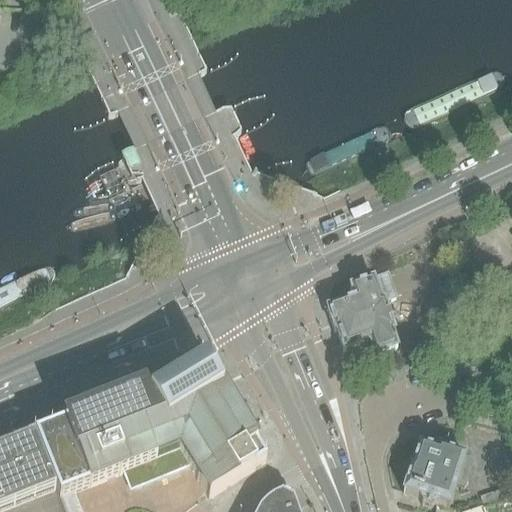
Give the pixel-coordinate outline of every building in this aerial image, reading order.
[(498,69),(401,114),(410,134),(508,89),(498,69)] [(387,123),(302,163),(310,180),(395,141),(387,123)] [(131,157),(130,157),(123,161),(129,173),(136,169),(131,157)] [(32,270),(0,286),(0,307),(40,288),(32,270)] [(394,358),(393,354),(397,353),(391,337),(394,336),(383,307),(395,303),(391,292),(386,279),(372,284),(372,283),(351,291),(349,291),(353,303),(326,312),(326,314),(327,314),(333,332),(333,333),(333,334),(335,334),(342,352),(342,353),(342,354),(360,348),(363,355),(363,357),(371,354),(373,359),(372,359),(373,361),(377,360),(382,362),(394,358)] [(254,472),(265,465),(219,391),(218,391),(203,368),(177,382),(153,391),(34,439),(55,492),(59,502),(132,472),(138,488),(187,468),(208,501),(238,483),(237,483),(254,472)] [(0,511),(4,511),(55,492),(34,439),(0,452),(0,511)] [(410,472),(402,496),(417,501),(421,508),(429,511),(436,507),(448,510),(455,488),(462,490),(470,464),(463,461),(463,460),(436,452),(435,455),(418,450),(411,472),(410,472)] [(259,511),(294,511),(293,505),(278,498),(273,501),(270,503),(267,505),(264,507),(259,511)]
